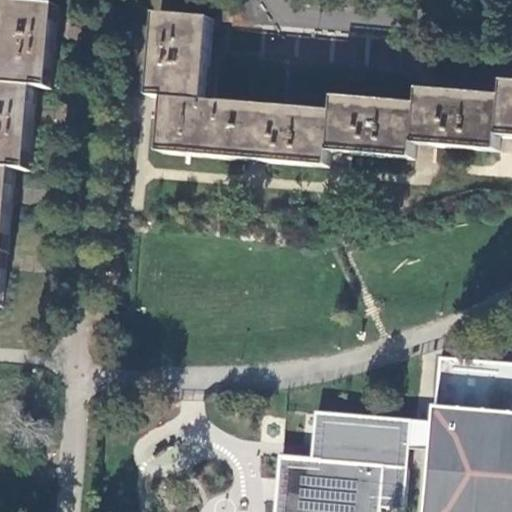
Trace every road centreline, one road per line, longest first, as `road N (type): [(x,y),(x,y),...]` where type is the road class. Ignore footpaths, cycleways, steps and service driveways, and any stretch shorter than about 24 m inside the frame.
road 1 (residential): [(82,387),(120,0)]
road 2 (residential): [(278,0),(288,13),(511,32)]
road 3 (residential): [(82,387),(72,511)]
